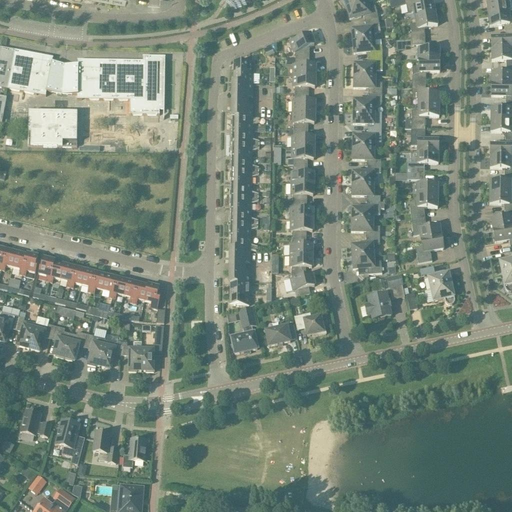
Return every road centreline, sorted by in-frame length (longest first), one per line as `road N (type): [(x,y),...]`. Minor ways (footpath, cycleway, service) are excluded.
road 1 (residential): [(355,361),(331,268),(333,54),(326,14)]
road 2 (residential): [(450,0),(458,62),(457,229),(478,334)]
road 3 (residential): [(496,330),(473,228),(466,0)]
road 4 (residential): [(208,271),(217,60),(326,14)]
road 5 (residential): [(208,271),(150,267),(0,229)]
road 6 (residential): [(0,0),(111,20),(170,17),(180,0)]
road 7 (tertiary): [(221,392),(355,361)]
road 8 (tertiary): [(355,361),(478,334)]
road 9 (residential): [(221,392),(208,271)]
